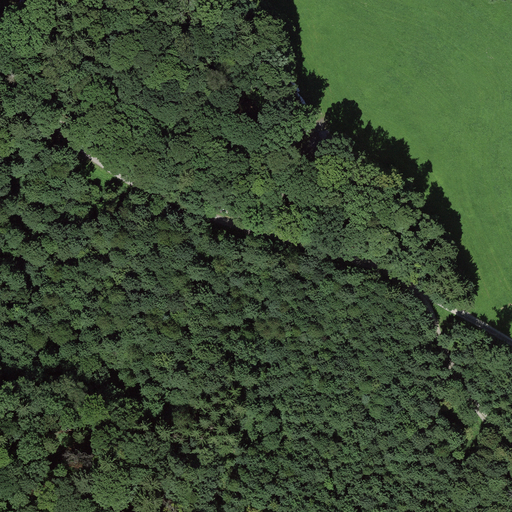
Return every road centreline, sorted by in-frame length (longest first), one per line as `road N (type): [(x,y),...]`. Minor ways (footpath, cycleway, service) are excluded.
road 1 (track): [(409,285),(143,191),(44,117),(0,57)]
road 2 (track): [(511,443),(447,360),(409,285)]
